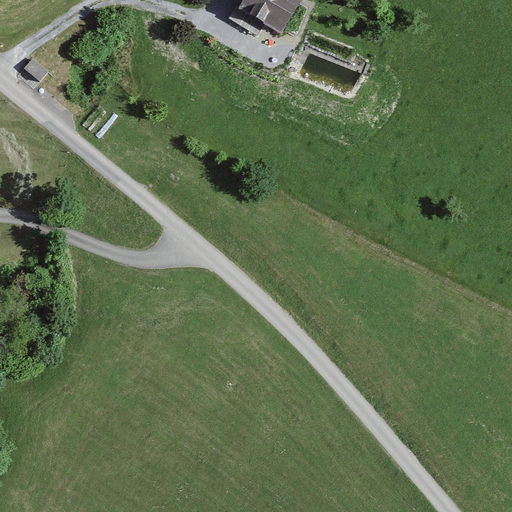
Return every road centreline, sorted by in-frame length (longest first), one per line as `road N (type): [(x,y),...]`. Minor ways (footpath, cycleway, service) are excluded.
road 1 (unclassified): [(443,511),(263,308),(0,76)]
road 2 (track): [(0,226),(56,233),(160,264),(186,240)]
